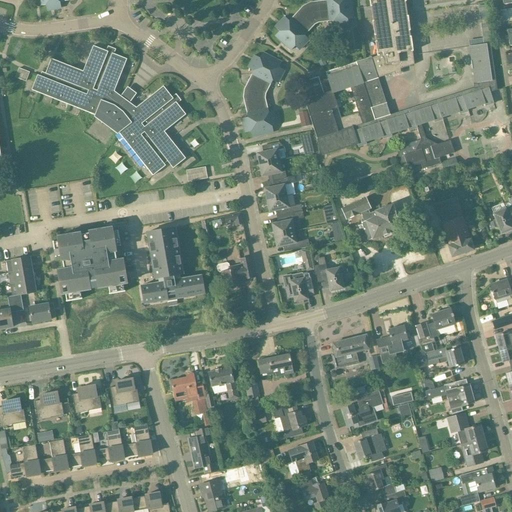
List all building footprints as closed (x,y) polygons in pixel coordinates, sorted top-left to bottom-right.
[(46,5),(47,11),(61,8),(60,2),(70,0),(38,0),(40,6),(46,5)] [(275,36),(291,51),(295,46),(299,50),(309,40),(305,36),(315,25),(319,23),(333,21),(334,27),(348,25),(348,19),(353,19),(351,0),(327,0),(310,2),(303,6),(289,21),(284,17),(275,27),(279,31),(275,36)] [(420,140),(414,152),(404,156),(408,168),(421,164),(423,169),(441,164),(439,158),(454,153),(450,141),(437,145),(425,139),(421,124),(434,120),(435,123),(442,120),(442,118),(459,112),(460,114),(468,112),(467,109),(485,104),(485,106),(493,104),(489,92),(497,90),(490,44),(469,47),(471,61),(470,61),(472,69),(475,88),(390,115),(378,78),(394,72),(394,74),(400,72),(400,70),(414,65),(412,51),(413,51),(411,36),(410,36),(409,31),(410,31),(408,16),(407,16),(405,2),(406,2),(405,0),(368,0),(370,7),(371,7),(373,21),(372,21),(374,36),(375,36),(375,41),(377,56),(371,58),(371,57),(325,72),(327,79),(320,81),(318,77),(299,83),(305,99),(316,138),(322,156),(357,145),(358,147),(366,145),(365,142),(383,136),(384,139),(392,136),(391,134),(408,128),(409,131),(417,128),(420,140)] [(508,22),(506,9),(499,10),(501,23),(508,22)] [(108,52),(93,46),(83,71),(51,59),(45,74),(48,74),(46,78),(38,75),(32,90),(95,115),(94,117),(118,134),(119,132),(153,175),(165,166),(164,164),(167,161),(173,168),(185,158),(164,132),(186,114),(176,102),(173,104),(171,101),(173,99),(163,86),(137,108),(130,103),(132,100),(123,93),(121,96),(114,91),(127,59),(112,53),(111,55),(107,54),(108,52)] [(251,131),(252,137),(273,132),(272,127),(278,125),(274,111),(269,113),(265,98),(266,94),(272,81),(278,83),(284,71),(279,68),(282,63),(262,53),(260,58),(254,55),(248,68),(253,71),(244,89),(243,97),(248,118),(242,119),(245,133),(251,131)] [(18,67),(15,76),(26,81),(30,71),(18,67)] [(301,136),(300,136),(305,155),(314,153),(312,144),(310,134),(301,136)] [(263,152),(257,154),(259,165),(279,161),(286,159),(285,150),(284,148),(279,142),(265,145),(266,152),(263,152)] [(441,163),(444,173),(458,169),(455,158),(441,163)] [(271,174),(273,181),(286,178),(285,171),(281,172),(279,161),(259,165),(262,176),(271,174)] [(206,167),(186,169),(187,181),(207,179),(206,167)] [(267,200),(286,196),(295,194),(293,184),(296,183),(294,176),(286,178),(273,181),(274,187),(264,189),(267,200)] [(279,210),(280,216),(302,212),(300,205),(289,207),(286,196),(267,200),(269,212),(279,210)] [(438,221),(462,214),(456,196),(433,203),(438,221)] [(361,223),(368,240),(371,238),(372,239),(401,228),(392,204),(375,211),(375,212),(369,214),(368,210),(370,209),(366,198),(341,209),(346,220),(361,213),(362,217),(364,222),(361,223)] [(332,204),(322,206),(326,223),(336,220),(332,204)] [(498,227),(501,234),(511,229),(511,225),(511,209),(506,211),(505,209),(493,214),(496,220),(493,221),(496,228),(498,227)] [(272,224),(274,235),(294,231),(291,221),(303,218),(302,212),(280,216),(281,222),(272,224)] [(240,213),(224,217),(226,223),(235,221),(236,225),(242,224),(240,213)] [(448,246),(452,257),(474,250),(470,239),(462,216),(442,223),(449,246),(448,246)] [(329,224),(335,241),(342,239),(337,221),(329,224)] [(112,227),(89,231),(89,233),(75,235),(75,234),(57,237),(61,260),(62,260),(64,269),(58,270),(62,294),(90,289),(90,288),(98,286),(98,288),(127,283),(123,259),(116,260),(115,251),(116,251),(112,227)] [(183,273),(175,228),(147,233),(154,278),(158,278),(159,283),(141,286),(144,304),(167,300),(167,296),(176,294),(177,299),(204,294),(201,275),(180,279),(180,274),(183,273)] [(286,245),(287,251),(309,247),(308,240),(296,242),(294,231),(274,235),(277,247),(286,245)] [(304,261),(306,272),(313,270),(309,249),(300,251),(302,261),(304,261)] [(299,252),(275,255),(276,265),(300,262),(299,252)] [(12,260),(6,261),(8,273),(32,269),(31,266),(31,264),(30,257),(12,260)] [(222,272),(225,288),(241,285),(240,279),(244,278),(245,280),(254,278),(250,257),(240,259),(241,265),(229,267),(228,264),(227,263),(218,265),(217,267),(217,271),(220,272),(222,272)] [(318,265),(313,266),(317,283),(322,282),(323,289),(330,288),(330,290),(330,291),(335,290),(343,289),(342,281),(344,281),(343,274),(340,274),(339,268),(327,270),(325,263),(318,265)] [(32,269),(8,273),(10,284),(13,284),(16,283),(25,282),(34,280),(33,278),(33,276),(32,269)] [(309,273),(302,274),(303,278),(291,281),(290,276),(283,277),(285,287),(286,287),(288,297),(293,296),(295,302),(308,299),(307,296),(313,294),(309,273)] [(13,284),(10,284),(11,290),(12,296),(14,296),(21,295),(28,293),(36,292),(35,289),(35,288),(34,283),(34,280),(25,282),(16,283),(13,284)] [(511,289),(509,290),(506,281),(490,286),(495,300),(496,303),(506,300),(508,307),(511,305),(511,289)] [(21,295),(14,296),(17,312),(23,311),(21,295)] [(14,296),(7,297),(9,309),(0,310),(0,329),(13,327),(10,313),(17,312),(14,296)] [(48,304),(30,307),(32,323),(51,319),(48,304)] [(425,353),(434,351),(430,339),(439,336),(437,330),(454,325),(450,310),(432,316),(434,323),(427,325),(426,323),(415,326),(421,350),(425,353)] [(492,322),(494,329),(508,325),(505,317),(492,322)] [(511,331),(495,337),(499,350),(511,346),(511,324),(511,325),(511,326),(511,331)] [(377,340),(382,361),(397,357),(395,349),(402,347),(401,342),(408,340),(407,339),(409,338),(408,333),(406,334),(404,326),(401,327),(401,325),(396,327),(396,328),(388,330),(390,336),(377,340)] [(355,364),(360,363),(357,352),(369,349),(366,335),(349,340),(355,363),(355,364)] [(336,356),(333,357),(336,368),(355,363),(349,340),(332,344),(336,356)] [(511,346),(499,350),(503,363),(510,361),(511,366),(511,346)] [(457,365),(463,364),(459,349),(453,350),(450,350),(451,351),(446,352),(445,348),(434,351),(425,353),(421,350),(415,358),(418,368),(439,363),(438,359),(447,357),(450,368),(455,366),(455,367),(458,366),(457,365)] [(284,367),(285,375),(293,374),(289,354),(257,361),(260,375),(272,372),(272,370),(284,367)] [(368,358),(371,370),(379,369),(376,356),(368,358)] [(227,392),(229,401),(239,398),(231,367),(215,370),(215,371),(207,372),(211,387),(214,395),(227,392)] [(195,385),(193,374),(186,376),(186,378),(171,381),(175,401),(187,399),(187,402),(205,398),(202,384),(195,385)] [(110,387),(113,407),(126,404),(126,403),(139,401),(137,389),(134,389),(133,378),(115,381),(116,386),(110,387)] [(421,381),(423,391),(434,388),(432,382),(427,379),(421,381)] [(246,384),(250,399),(259,397),(256,382),(246,384)] [(443,387),(451,414),(461,412),(460,407),(474,403),(469,386),(456,389),(455,384),(443,387)] [(72,394),(75,413),(88,411),(88,410),(101,407),(99,395),(97,396),(95,385),(77,388),(78,393),(72,394)] [(34,401),(38,420),(51,418),(50,416),(63,414),(61,402),(59,403),(57,392),(40,395),(41,400),(34,401)] [(205,395),(207,407),(215,406),(212,393),(205,395)] [(411,393),(391,397),(393,406),(413,401),(411,393)] [(354,406),(342,410),(347,426),(358,423),(359,427),(373,423),(370,411),(373,410),(373,408),(383,405),(380,395),(369,398),(370,401),(359,404),(361,408),(355,410),(354,406)] [(0,406),(0,426),(13,425),(12,423),(25,421),(23,409),(21,409),(19,399),(2,402),(2,407),(0,406)] [(408,404),(399,406),(403,419),(411,416),(408,404)] [(278,433),(281,440),(302,434),(301,428),(307,426),(305,417),(302,417),(300,412),(284,416),(282,409),(281,410),(281,408),(272,411),(275,419),(279,418),(283,431),(278,433)] [(468,442),(483,438),(480,425),(469,428),(465,413),(446,418),(450,434),(465,430),(468,442)] [(251,418),(253,426),(266,422),(264,415),(251,418)] [(153,454),(147,425),(134,427),(137,443),(122,446),(124,458),(138,455),(138,457),(153,454)] [(353,444),(359,460),(380,452),(374,436),(384,433),(382,427),(361,433),(363,439),(353,443),(353,444)] [(203,466),(205,473),(217,470),(216,463),(211,464),(205,436),(209,435),(208,428),(195,430),(197,437),(189,439),(195,468),(203,466)] [(122,446),(119,430),(106,432),(109,448),(94,451),(96,463),(110,460),(110,462),(125,459),(124,458),(122,446)] [(37,434),(39,443),(52,440),(50,431),(37,434)] [(28,444),(36,444),(36,435),(27,436),(28,444)] [(94,451),(91,435),(78,437),(81,453),(66,456),(68,468),(82,465),(82,467),(97,464),(96,463),(94,451)] [(459,444),(466,468),(483,463),(481,453),(487,451),(483,438),(468,442),(459,444)] [(66,456),(63,440),(50,442),(53,458),(38,461),(40,473),(54,470),(54,472),(69,469),(68,468),(66,456)] [(308,463),(318,460),(312,443),(301,447),(288,451),(292,463),(296,462),(300,475),(311,472),(308,463)] [(38,461),(35,445),(22,447),(25,463),(10,466),(12,478),(26,475),(26,477),(41,474),(40,473),(38,461)] [(427,446),(421,448),(422,454),(429,452),(427,446)] [(259,454),(264,466),(276,462),(272,450),(259,454)] [(373,474),(365,476),(370,492),(371,492),(372,493),(377,491),(377,490),(382,488),(380,480),(384,479),(382,474),(388,472),(386,465),(372,469),(373,474)] [(238,480),(258,479),(257,466),(237,467),(238,480)] [(428,471),(431,482),(443,478),(440,467),(428,471)] [(476,481),(479,492),(495,488),(492,477),(493,476),(491,467),(479,471),(461,475),(463,484),(476,481)] [(203,493),(208,511),(210,511),(225,508),(220,488),(222,488),(220,480),(199,486),(201,494),(203,493)] [(314,505),(316,511),(318,511),(328,509),(325,500),(329,499),(331,498),(328,489),(326,489),(323,482),(313,485),(311,480),(280,490),(283,498),(302,491),(305,500),(315,496),(318,504),(314,505)] [(384,497),(404,491),(405,490),(403,485),(382,491),(384,497)] [(400,511),(396,500),(406,497),(404,491),(384,497),(386,503),(375,506),(376,511),(400,511)] [(133,511),(134,511),(148,509),(148,511),(169,511),(168,503),(161,504),(159,493),(145,495),(145,497),(131,499),(133,511)] [(474,503),(472,494),(458,497),(460,506),(474,503)] [(104,511),(133,511),(134,511),(133,511),(131,499),(131,497),(117,500),(118,501),(103,504),(104,511)] [(481,501),(483,509),(495,506),(493,498),(481,501)] [(75,511),(104,511),(103,504),(103,502),(89,505),(90,506),(75,509),(75,511)]
